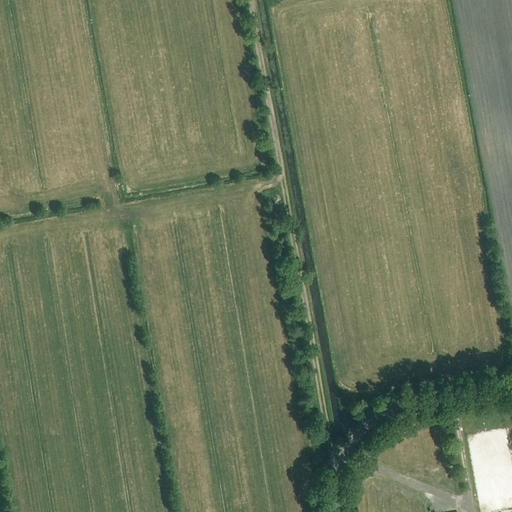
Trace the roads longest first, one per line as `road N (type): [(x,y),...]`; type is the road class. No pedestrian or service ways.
road 1 (track): [(247,0),(330,451),(341,464)]
road 2 (unclassified): [(342,511),(341,464),(374,419),(429,393),(511,379)]
